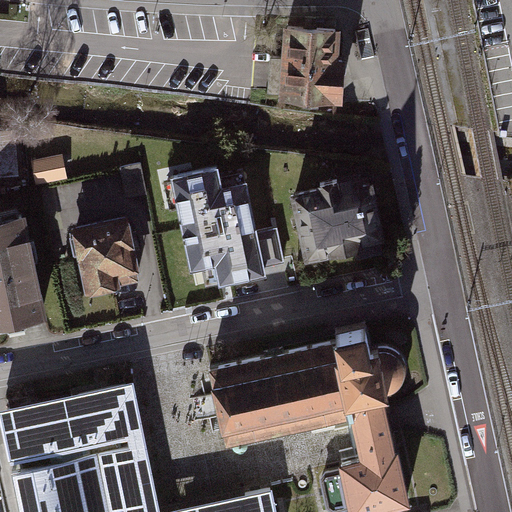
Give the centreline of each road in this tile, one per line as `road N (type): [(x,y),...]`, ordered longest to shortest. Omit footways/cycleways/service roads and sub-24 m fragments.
road 1 (residential): [(0,371),(438,279)]
road 2 (residential): [(438,279),(380,0)]
road 3 (unknown): [(154,339),(184,469),(207,475),(314,461)]
road 4 (residential): [(493,511),(438,279)]
